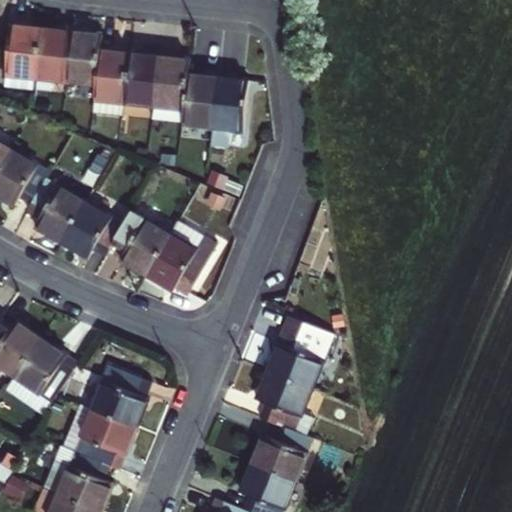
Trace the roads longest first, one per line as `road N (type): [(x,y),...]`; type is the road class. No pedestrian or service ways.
road 1 (residential): [(217,352),(290,169),(295,116),(282,13)]
road 2 (residential): [(0,256),(217,352)]
road 3 (residential): [(153,511),(217,352)]
road 4 (residential): [(154,0),(282,13)]
